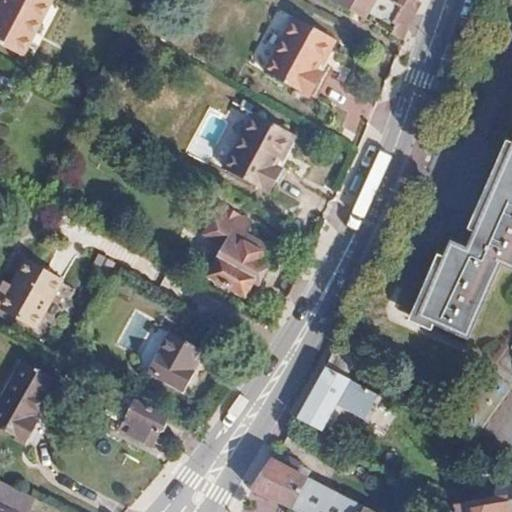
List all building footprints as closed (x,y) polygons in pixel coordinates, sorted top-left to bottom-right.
[(0,0),(0,47),(17,57),(44,4),(36,0),(0,0)] [(362,0),(358,8),(342,0),(337,0),(336,3),(362,18),(367,12),(373,0),(362,0)] [(342,0),(358,8),(362,0),(407,0),(410,1),(410,0),(342,0)] [(382,0),(373,0),(367,12),(391,25),(387,32),(400,39),(404,32),(401,30),(410,15),(382,0)] [(329,37),(294,19),(264,74),(308,97),(326,66),(316,60),(329,37)] [(227,161),(250,120),(234,111),(211,151),(227,161)] [(289,133),(254,115),(224,169),(270,193),(288,162),(278,156),(289,133)] [(511,139),(464,246),(448,239),(415,315),(465,336),(498,262),(511,267),(511,139)] [(287,176),(280,194),(314,207),(321,189),(287,176)] [(207,235),(226,246),(209,275),(245,295),(254,281),(264,262),(268,255),(248,243),(251,235),(247,232),(253,221),(223,205),(207,235)] [(251,235),(248,243),(268,255),(273,247),(251,235)] [(8,293),(2,290),(0,292),(0,309),(35,328),(63,280),(28,260),(8,293)] [(271,266),(264,262),(254,281),(260,284),(271,266)] [(203,349),(171,330),(149,369),(185,390),(196,370),(192,368),(203,349)] [(359,356),(336,345),(326,364),(348,376),(359,356)] [(54,377),(23,360),(0,400),(0,426),(26,442),(37,422),(30,418),(54,377)] [(347,379),(324,366),(296,417),(320,429),(326,420),(330,422),(333,418),(329,415),(330,411),(336,415),(341,408),(365,421),(379,395),(347,379)] [(75,367),(70,376),(117,402),(109,415),(123,422),(120,428),(149,444),(165,417),(136,400),(138,398),(101,377),(98,381),(75,367)] [(449,433),(436,457),(462,471),(476,447),(449,433)] [(269,458),(250,487),(302,511),(369,511),(353,504),(362,488),(334,474),(325,489),(269,458)] [(447,490),(428,479),(421,491),(440,502),(447,490)] [(0,506),(13,511),(37,511),(41,506),(24,497),(0,484),(0,506)] [(253,510),(243,506),(240,511),(264,511),(268,501),(257,497),(253,510)] [(467,502),(451,505),(452,511),(511,511),(511,498),(467,508),(467,502)]
